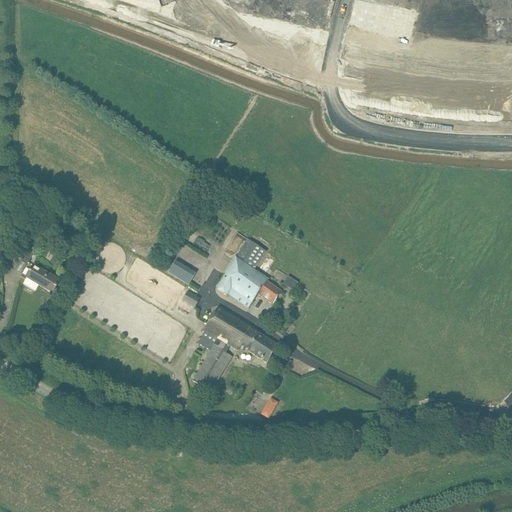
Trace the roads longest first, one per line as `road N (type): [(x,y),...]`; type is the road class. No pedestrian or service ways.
road 1 (tertiary): [(511,444),(414,431),(203,437),(85,409),(0,363)]
road 2 (motorway): [(128,0),(385,83),(511,96)]
